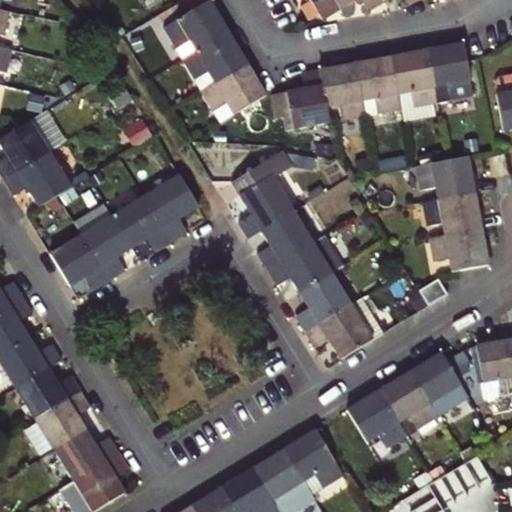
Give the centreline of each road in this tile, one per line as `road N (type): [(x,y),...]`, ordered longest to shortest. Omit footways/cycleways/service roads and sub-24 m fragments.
road 1 (residential): [(322,395),(221,234),(68,329)]
road 2 (residential): [(511,1),(456,30),(269,57),(234,0)]
road 3 (residential): [(322,395),(511,280)]
road 4 (residential): [(68,329),(166,489)]
road 5 (residential): [(166,489),(322,395)]
road 6 (residential): [(0,217),(68,329)]
